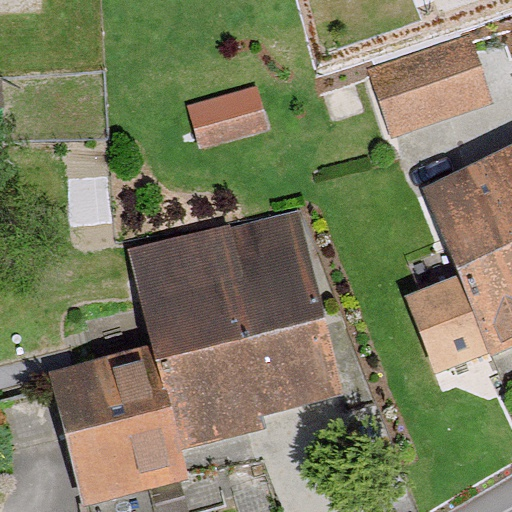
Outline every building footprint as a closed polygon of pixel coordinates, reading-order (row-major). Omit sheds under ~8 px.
[(485,105),(464,32),(360,62),(380,135),(485,105)] [(191,94),(198,140),(270,130),(263,84),(191,94)] [(511,145),(381,195),(415,282),(382,295),(409,366),(511,326),(511,145)] [(266,227),(119,267),(137,332),(165,434),(312,394),(266,227)] [(165,434),(137,332),(13,356),(42,505),(166,481),(165,434)]
